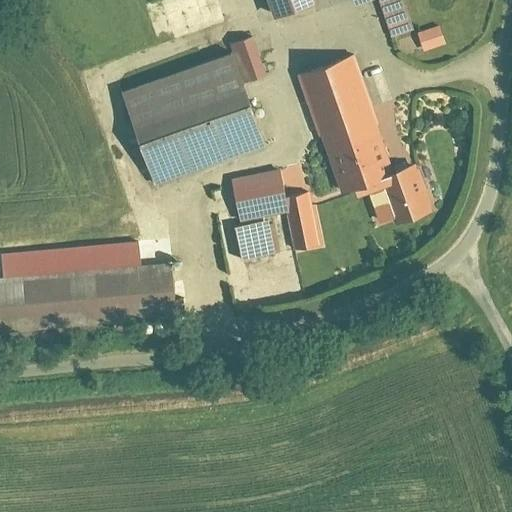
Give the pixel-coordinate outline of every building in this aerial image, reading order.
[(281,0),(286,13),(320,0),(281,0)] [(411,0),(385,0),(398,34),(421,26),(411,0)] [(445,23),(423,30),(429,50),(452,43),(445,23)] [(272,71),(260,36),(238,43),(241,52),(251,79),(272,71)] [(241,52),(129,91),(161,181),(273,142),(251,79),(241,52)] [(360,52),(305,71),(347,190),(372,181),(402,171),(360,52)] [(406,219),(438,208),(423,163),(402,171),(372,181),(385,217),(403,211),(406,219)] [(288,170),(239,179),(247,219),(296,209),(293,195),(288,170)] [(303,246),(326,241),(316,190),(293,195),(296,209),(303,246)] [(276,217),(243,223),(250,256),(282,250),(276,217)] [(173,259),(0,274),(0,328),(178,312),(173,259)]
